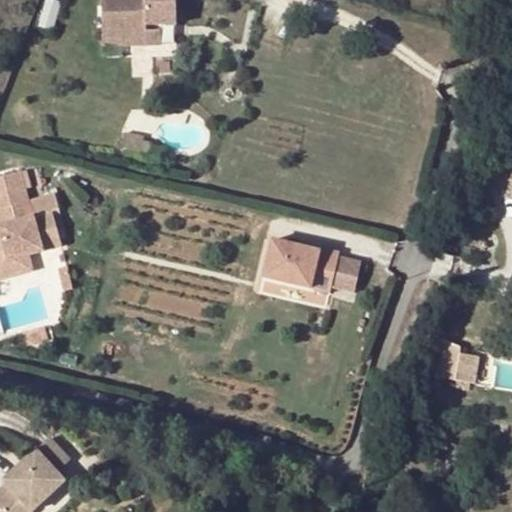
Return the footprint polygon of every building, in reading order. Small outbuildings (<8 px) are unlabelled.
[(105,0),(107,38),(150,37),(150,24),(181,23),(180,0),(105,0)] [(181,42),(181,23),(150,24),(150,37),(107,38),(108,45),(181,42)] [(511,169),(494,166),(490,189),(508,193),(511,169)] [(0,179),(0,195),(27,187),(23,173),(0,179)] [(0,282),(6,282),(19,278),(14,261),(31,256),(49,250),(66,245),(56,212),(36,218),(27,187),(0,195),(0,211),(16,207),(20,223),(3,228),(0,229),(0,282)] [(16,207),(0,211),(0,217),(3,228),(20,223),(16,207)] [(278,239),(270,276),(318,287),(337,291),(346,250),(326,246),(325,249),(278,239)] [(14,261),(19,278),(36,272),(31,256),(14,261)] [(27,337),(30,346),(50,340),(47,331),(27,337)] [(449,345),(443,378),(478,384),(484,352),(449,345)] [(406,410),(390,407),(386,426),(403,430),(406,410)] [(0,504),(7,511),(27,511),(31,509),(47,495),(64,481),(57,473),(68,463),(48,440),(18,466),(23,471),(9,483),(0,490),(0,504)] [(23,471),(18,466),(4,477),(9,483),(23,471)]
